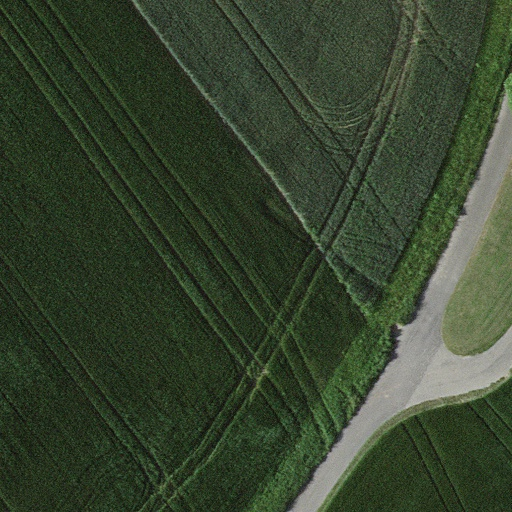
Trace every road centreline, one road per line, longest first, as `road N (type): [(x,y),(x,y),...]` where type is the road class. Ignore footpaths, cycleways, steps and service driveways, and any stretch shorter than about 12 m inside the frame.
road 1 (unclassified): [(511,111),(396,373)]
road 2 (unclassified): [(396,373),(299,511)]
road 3 (residential): [(396,373),(463,376),(511,345)]
